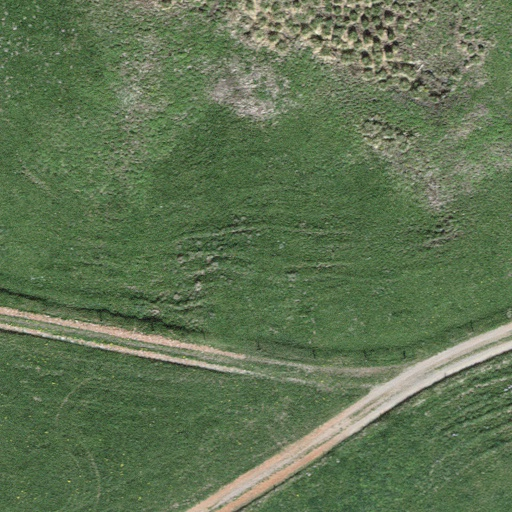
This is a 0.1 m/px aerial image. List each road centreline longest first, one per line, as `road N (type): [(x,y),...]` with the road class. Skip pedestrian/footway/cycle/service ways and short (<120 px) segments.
road 1 (track): [(424,378),(345,374),(0,321)]
road 2 (track): [(196,511),(334,427),(511,337)]
